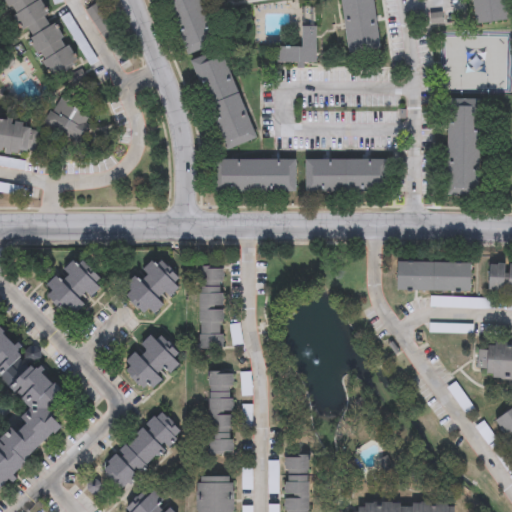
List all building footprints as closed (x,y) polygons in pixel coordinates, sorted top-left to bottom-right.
[(24,34),(7,0),(44,0),(78,70),(54,82),(29,32),(24,34)] [(185,58),(165,0),(199,0),(215,48),(185,58)] [(347,56),(340,0),(372,0),(379,53),(347,56)] [(475,27),(471,0),(503,0),(506,23),(475,27)] [(314,28),(313,66),(274,66),(274,49),(300,49),(301,28),(314,28)] [(256,142),(226,153),(192,63),(222,51),(256,142)] [(479,101),(478,198),(446,197),(447,101),(479,101)] [(44,129),(55,102),(91,116),(80,144),(44,129)] [(34,156),(0,152),(0,121),(38,126),(34,156)] [(306,161),(386,161),(386,195),(306,195),(306,161)] [(296,163),(296,195),(215,195),(215,163),(296,163)] [(49,295),(54,291),(48,285),(79,257),(107,288),(72,320),(49,295)] [(151,318),(123,290),(155,258),(183,286),(151,318)] [(474,262),(474,291),(398,291),(398,262),(474,262)] [(511,263),(511,292),(491,292),(492,263),(511,263)] [(202,268),(226,268),(225,348),(201,348),(202,268)] [(67,418),(0,485),(0,327),(11,339),(19,347),(11,356),(19,364),(31,352),(56,376),(62,383),(47,398),(67,418)] [(122,366),(153,333),(182,361),(151,394),(122,366)] [(511,380),(484,378),(485,370),(475,369),(477,342),(511,344),(511,380)] [(209,371),(235,372),(235,454),(209,453),(209,371)] [(511,439),(499,418),(511,410),(511,439)] [(186,435),(123,491),(101,468),(164,411),(186,435)] [(511,467),(506,471),(497,454),(505,450),(511,464),(511,467)] [(311,511),(286,511),(287,456),(312,456),(311,511)] [(252,489),(244,489),(244,470),(252,470),(252,489)] [(235,477),(234,511),(198,511),(199,476),(235,477)] [(129,511),(154,488),(175,511),(129,511)] [(360,511),(360,502),(458,504),(457,511),(360,511)]
